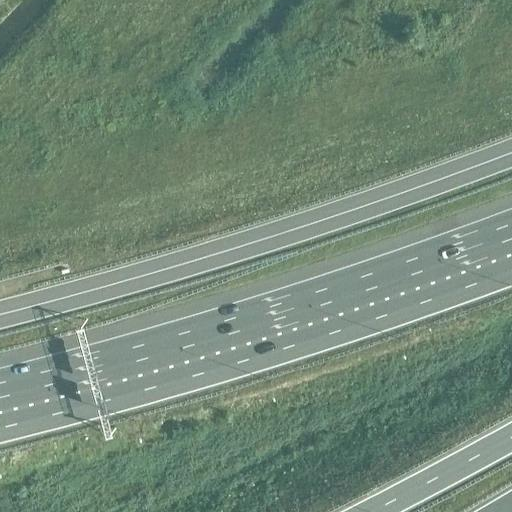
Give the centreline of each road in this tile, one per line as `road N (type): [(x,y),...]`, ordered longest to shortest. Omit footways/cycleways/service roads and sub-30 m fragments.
road 1 (motorway): [(511,250),(287,328),(0,406)]
road 2 (unknown): [(332,212),(0,313)]
road 3 (motorway): [(361,511),(511,429)]
